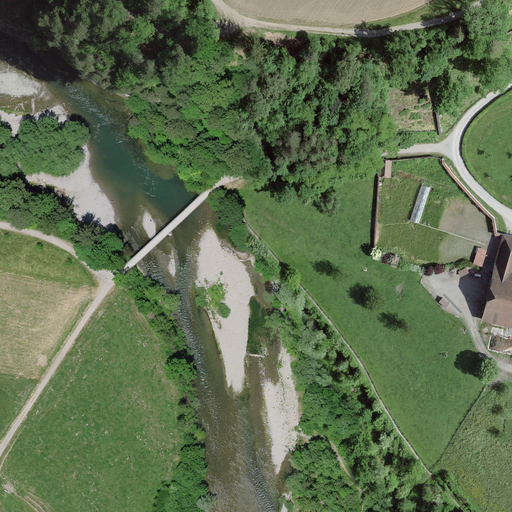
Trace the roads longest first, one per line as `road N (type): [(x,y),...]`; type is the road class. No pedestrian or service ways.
road 1 (track): [(482,0),(436,21),(365,34),(243,18)]
road 2 (track): [(221,182),(451,146)]
road 3 (track): [(111,282),(0,450)]
road 4 (track): [(221,182),(111,282)]
road 5 (track): [(121,0),(182,41),(223,36),(243,18)]
road 6 (track): [(111,282),(59,242),(0,224)]
